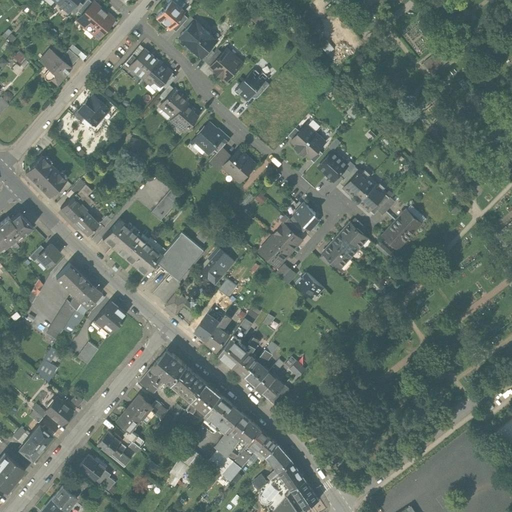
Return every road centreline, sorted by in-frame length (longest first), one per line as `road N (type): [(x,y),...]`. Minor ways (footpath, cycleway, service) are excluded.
road 1 (residential): [(133,19),(186,63),(213,105),(336,206)]
road 2 (tertiary): [(342,509),(274,421),(167,328)]
road 3 (residential): [(13,511),(167,328)]
road 4 (residential): [(511,373),(342,509)]
road 5 (tertiary): [(167,328),(18,188)]
road 6 (residential): [(1,169),(133,19)]
